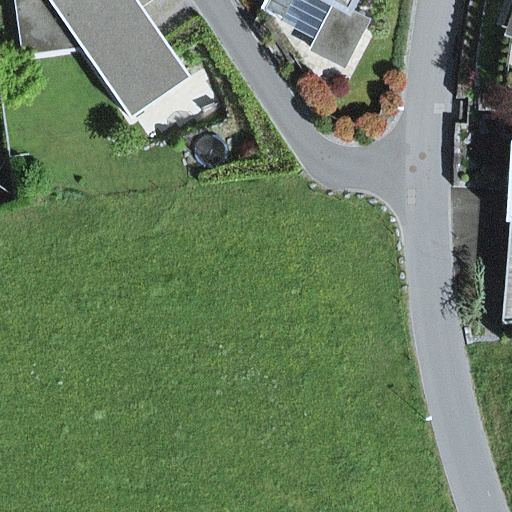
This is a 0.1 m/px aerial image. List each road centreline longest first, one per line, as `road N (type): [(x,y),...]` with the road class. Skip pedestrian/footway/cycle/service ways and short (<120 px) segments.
road 1 (residential): [(486,511),(439,356),(420,170)]
road 2 (residential): [(208,0),(317,154),(342,170),(374,175),(420,170)]
road 3 (residential): [(441,0),(420,170)]
